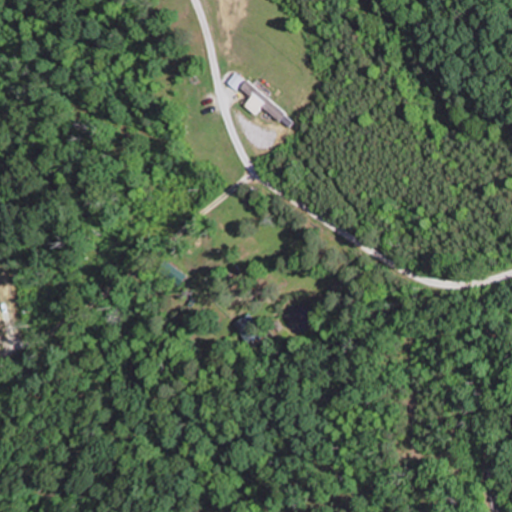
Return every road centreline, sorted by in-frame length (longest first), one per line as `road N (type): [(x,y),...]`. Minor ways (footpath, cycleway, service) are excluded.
road 1 (residential): [(511,275),(475,284),(430,281),(259,176),(229,124),(194,0)]
road 2 (residential): [(259,176),(0,372)]
road 3 (residential): [(490,511),(486,459),(511,387)]
